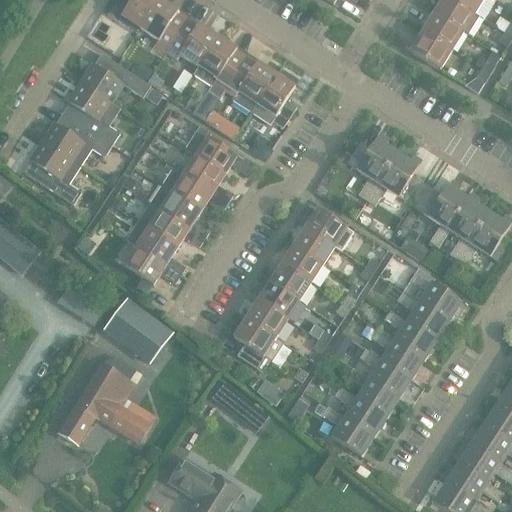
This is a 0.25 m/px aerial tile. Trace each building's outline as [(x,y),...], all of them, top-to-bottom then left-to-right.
[(121,19),(139,31),(159,1),(157,0),(132,0),(131,2),(127,0),(117,0),(107,17),(118,24),(121,19)] [(447,0),(442,0),(432,16),(462,35),(463,34),(472,39),(483,21),(474,16),(447,0)] [(447,0),(474,16),(483,21),(494,4),(488,0),(447,0)] [(159,1),(139,31),(158,43),(154,48),(165,55),(179,34),(169,27),(178,13),(159,1)] [(421,35),(451,53),(462,35),(432,16),(421,35)] [(179,34),(165,55),(176,62),(180,57),(198,69),(217,39),(198,27),(189,40),(179,34)] [(421,35),(409,54),(439,72),(451,53),(421,35)] [(498,44),(507,49),(511,40),(504,35),(498,44)] [(219,101),(224,93),(238,72),(227,65),(236,51),(217,39),(198,69),(193,77),(210,89),(207,94),(219,101)] [(91,66),(79,85),(111,106),(122,88),(142,101),(150,89),(101,57),(94,67),(91,66)] [(486,63),(481,72),(489,77),(495,68),(486,63)] [(224,93),(233,99),(231,103),(249,115),(255,105),(256,106),(275,77),(256,65),(248,78),(238,72),(224,93)] [(511,73),(507,70),(502,77),(510,82),(511,78),(511,73)] [(475,80),(484,86),(489,77),(481,72),(475,80)] [(152,76),(147,85),(157,92),(163,83),(152,76)] [(255,105),(249,115),(268,127),(271,124),(282,131),(296,110),(286,103),(294,89),(275,77),(256,106),(255,105)] [(502,77),(498,84),(505,89),(510,82),(502,77)] [(62,116),(111,149),(119,137),(99,124),(111,106),(79,85),(67,104),(69,106),(62,116)] [(151,91),(145,100),(156,107),(162,98),(151,91)] [(199,105),(192,116),(204,123),(211,113),(199,105)] [(53,125),(41,144),(80,170),(91,152),(104,160),(111,149),(62,116),(55,127),(53,125)] [(198,129),(184,152),(195,158),(194,159),(224,178),(231,168),(246,177),(251,169),(208,140),(210,136),(198,129)] [(358,198),(366,203),(397,156),(385,148),(388,143),(379,138),(376,142),(370,151),(360,144),(346,166),(356,172),(369,181),(358,198)] [(267,162),(274,150),(257,140),(250,152),(267,162)] [(68,187),(80,170),(41,144),(28,163),(30,164),(23,176),(73,208),(81,196),(68,187)] [(397,156),(366,203),(374,208),(385,191),(407,206),(421,184),(412,178),(418,169),(417,169),(420,165),(411,159),(408,164),(397,156)] [(183,177),(227,206),(232,198),(217,188),(224,178),(194,159),(183,177)] [(173,170),(161,188),(200,214),(207,204),(222,214),(227,206),(183,177),(173,170)] [(0,178),(0,202),(12,188),(0,178)] [(107,179),(104,182),(112,187),(117,180),(113,178),(107,179)] [(127,178),(121,188),(129,193),(135,183),(127,178)] [(421,184),(407,206),(438,226),(457,196),(456,195),(459,190),(450,184),(447,189),(441,198),(421,184)] [(161,188),(149,207),(204,242),(209,234),(194,225),(200,214),(161,188)] [(449,257),(457,263),(488,215),(476,208),(479,203),(471,197),(468,202),(457,196),(438,226),(440,227),(429,244),(438,250),(449,233),(460,240),(449,257)] [(114,201),(110,207),(120,213),(124,207),(114,201)] [(149,207),(137,225),(177,250),(184,240),(199,250),(204,242),(149,207)] [(304,230),(334,249),(335,248),(340,251),(344,250),(351,238),(350,234),(346,231),(346,230),(345,230),(347,227),(336,220),(334,223),(317,211),(304,230)] [(488,215),(457,263),(465,268),(477,251),(489,259),(490,259),(499,265),(511,246),(511,243),(503,238),(509,229),(511,224),(503,219),(500,223),(488,215)] [(137,225),(125,243),(135,249),(180,278),(185,271),(170,261),(177,250),(137,225)] [(292,248),(322,268),(334,249),(304,230),(292,248)] [(281,266),(310,286),(322,268),(292,248),(281,266)] [(135,249),(123,268),(153,288),(160,276),(175,286),(180,278),(135,249)] [(370,261),(365,270),(373,275),(379,266),(370,261)] [(269,284),(298,304),(310,286),(281,266),(269,284)] [(359,278),(367,284),(373,275),(365,270),(359,278)] [(425,295),(418,305),(448,325),(461,305),(431,286),(415,276),(409,284),(425,295)] [(257,303),(287,322),(298,304),(269,284),(257,303)] [(413,314),(406,325),(435,344),(448,325),(418,305),(402,295),(396,303),(413,314)] [(347,297),(341,306),(350,311),(355,303),(347,297)] [(127,303),(105,333),(149,365),(171,336),(127,303)] [(245,321),(275,340),(287,322),(257,303),(245,321)] [(335,315),(344,320),(350,311),(341,306),(335,315)] [(400,333),(394,344),(423,363),(435,344),(406,325),(390,314),(384,323),(400,333)] [(262,374),(269,363),(271,364),(283,346),(275,340),(245,321),(233,340),(244,347),(236,358),(262,374)] [(365,327),(359,336),(370,343),(371,342),(376,334),(365,327)] [(323,333),(318,342),(326,348),(332,339),(323,333)] [(388,352),(381,363),(410,382),(423,363),(394,344),(377,333),(376,334),(371,342),(388,352)] [(341,336),(329,354),(339,361),(351,343),(341,336)] [(312,351),(320,356),(326,348),(318,342),(312,351)] [(375,372),(369,382),(398,401),(410,382),(381,363),(365,352),(359,361),(375,372)] [(114,369),(129,377),(134,369),(119,360),(114,369)] [(137,444),(147,427),(120,410),(134,388),(101,367),(59,436),(77,448),(96,419),(137,444)] [(293,379),(302,385),(307,376),(299,371),(293,379)] [(363,391),(356,401),(386,420),(398,401),(369,382),(352,371),(347,380),(363,391)] [(277,407),(286,394),(266,381),(258,393),(277,407)] [(213,400),(212,401),(226,412),(238,397),(224,385),(213,400)] [(350,410),(344,420),(373,439),(386,420),(356,401),(340,390),(334,399),(350,410)] [(495,410),(511,420),(511,393),(507,391),(495,410)] [(318,406),(314,413),(322,418),(326,411),(318,406)] [(360,459),(373,439),(344,420),(327,410),(326,411),(322,418),(338,429),(331,440),(360,459)] [(482,429),(511,448),(511,447),(511,420),(495,410),(482,429)] [(470,448),(511,475),(511,474),(500,467),(506,456),(511,460),(511,447),(511,448),(482,429),(470,448)] [(458,467),(487,486),(494,476),(510,486),(511,483),(511,475),(470,448),(458,467)] [(192,511),(228,511),(230,509),(234,511),(238,511),(242,509),(244,506),(244,502),(242,498),(240,494),(240,493),(214,477),(213,479),(184,461),(170,483),(199,502),(192,511)] [(445,486),(475,505),(481,495),(498,505),(504,497),(487,486),(458,467),(445,486)] [(485,511),(475,505),(445,486),(432,506),(441,511),(485,511)]
